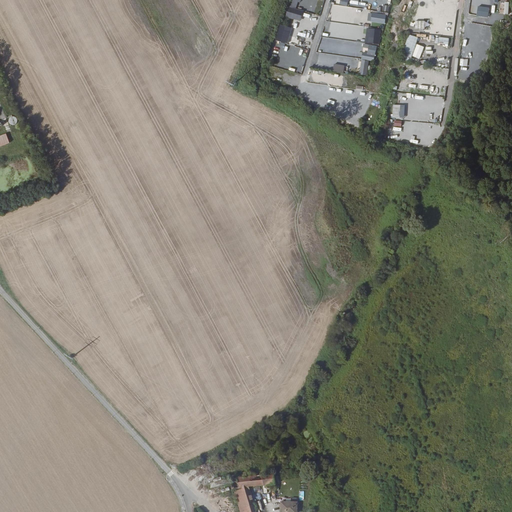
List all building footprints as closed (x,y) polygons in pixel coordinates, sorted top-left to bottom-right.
[(290,0),(286,17),(300,21),(303,11),(297,9),(299,0),(290,0)] [(368,12),(367,21),(384,23),(386,14),(368,12)] [(288,43),(291,27),(278,25),(275,41),(288,43)] [(379,45),(380,29),(369,28),(368,44),(379,45)] [(410,61),(418,37),(408,34),(401,58),(410,61)] [(374,60),(376,44),(320,37),(318,53),(374,60)] [(360,60),(359,74),(367,75),(368,61),(360,60)] [(343,73),(344,65),(333,64),(333,71),(343,73)] [(404,118),(404,105),(392,105),(392,118),(404,118)] [(0,146),(9,143),(6,134),(0,136),(0,146)] [(257,511),(251,492),(265,490),(266,492),(268,492),(268,495),(275,494),(275,472),(236,479),(246,511),(257,511)] [(296,511),(297,501),(286,500),(286,502),(280,501),(279,511),(296,511)]
